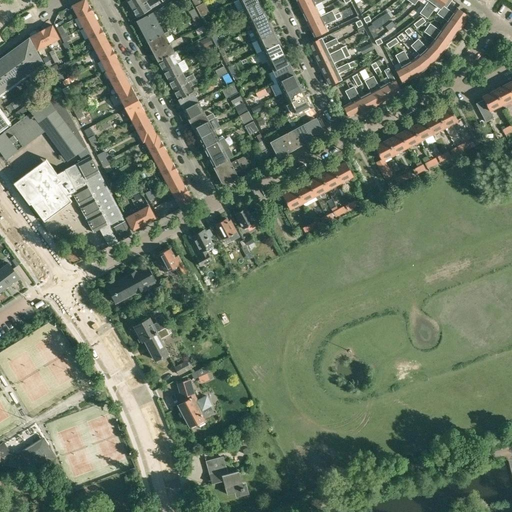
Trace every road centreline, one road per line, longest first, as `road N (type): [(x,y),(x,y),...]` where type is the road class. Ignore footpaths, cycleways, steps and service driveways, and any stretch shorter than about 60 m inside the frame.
road 1 (residential): [(167,511),(132,408),(61,284)]
road 2 (residential): [(211,207),(101,0)]
road 3 (residential): [(61,284),(211,207)]
road 4 (residential): [(343,138),(276,0)]
road 5 (residential): [(211,207),(343,138)]
road 6 (residential): [(343,138),(452,78)]
